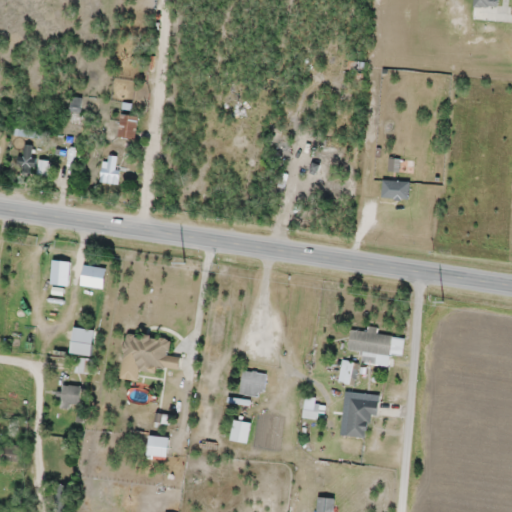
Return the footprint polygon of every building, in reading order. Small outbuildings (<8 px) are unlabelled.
[(136,48),(126,47),(122,74),(132,76),(136,48)] [(82,96),(71,96),(71,119),(82,119),(82,96)] [(119,137),(136,139),(139,115),(122,113),(119,137)] [(34,172),(36,144),(23,144),(22,171),(34,172)] [(104,183),(121,183),(121,156),(104,156),(104,183)] [(48,160),(39,160),(39,174),(48,174),(48,160)] [(105,288),(108,267),(84,264),(82,285),(105,288)] [(402,356),(405,337),(352,329),(349,349),(402,356)] [(122,362),(153,369),(154,365),(165,368),(171,340),(129,330),(122,362)] [(91,372),(91,357),(77,357),(77,372),(91,372)] [(358,365),(348,364),(346,383),(356,384),(358,365)] [(267,372),(243,369),(241,394),(265,396),(267,372)] [(83,386),(64,383),(61,407),(72,409),(73,403),(80,404),(83,386)] [(378,415),(379,400),(351,398),(348,435),(368,437),(371,414),(378,415)] [(248,443),(253,421),(235,418),(231,439),(248,443)] [(23,445),(3,443),(2,459),(22,461),(23,445)] [(67,511),(70,485),(57,483),(54,511),(67,511)]
